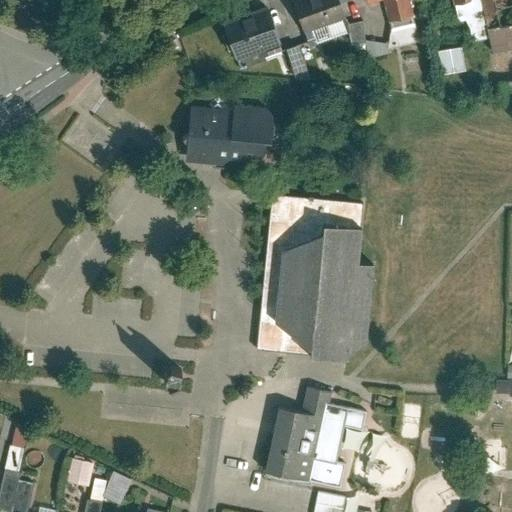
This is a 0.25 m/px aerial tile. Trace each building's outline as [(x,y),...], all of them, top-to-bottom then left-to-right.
[(339,0),(293,0),(305,33),(346,18),(339,0)] [(268,11),(225,26),(237,58),(280,43),(268,11)] [(289,70),(301,66),(293,44),(281,48),(289,70)] [(462,44),(435,50),(439,74),(467,68),(462,44)] [(273,110),(190,105),(186,159),(193,160),(269,165),(273,110)] [(366,199),(270,189),(255,346),(351,356),(352,348),(371,342),(378,267),(359,265),(366,199)] [(303,411),(280,406),(267,470),(342,485),(346,463),(337,461),(344,425),(364,429),(368,412),(329,404),(331,392),(308,387),(303,411)] [(4,465),(18,467),(22,438),(9,436),(4,465)] [(66,480),(87,483),(90,459),(69,456),(66,480)] [(23,471),(8,467),(0,500),(0,503),(14,507),(23,471)] [(119,502),(128,476),(109,470),(106,479),(94,476),(89,492),(119,502)] [(23,471),(14,507),(27,510),(36,474),(23,471)] [(311,511),(339,511),(341,492),(313,490),(311,511)]
